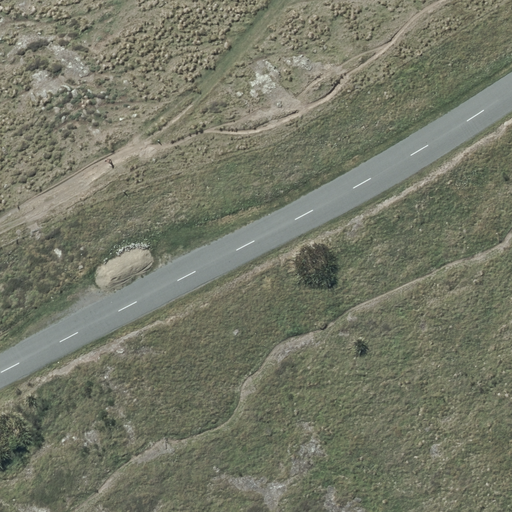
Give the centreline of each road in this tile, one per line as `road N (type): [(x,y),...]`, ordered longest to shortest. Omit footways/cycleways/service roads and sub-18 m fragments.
road 1 (unclassified): [(0,372),(377,174),(511,90)]
road 2 (track): [(63,194),(196,102),(288,0)]
